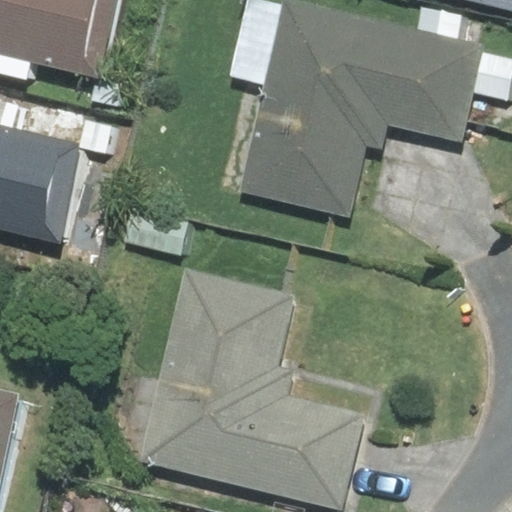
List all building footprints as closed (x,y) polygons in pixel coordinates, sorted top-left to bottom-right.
[(143,0),(0,0),(0,53),(124,83),(143,0)] [(511,0),(469,0),(511,10),(511,0)] [(504,49),(304,2),(258,194),(368,220),(385,151),(401,154),(407,131),(481,148),(504,49)] [(109,147),(0,120),(0,227),(84,248),(109,147)] [(211,216),(140,206),(135,244),(206,253),(211,216)] [(204,270),(157,464),(354,511),(360,511),(384,415),(308,396),(313,373),(300,370),(318,297),(204,270)] [(23,511),(52,397),(0,384),(0,511),(23,511)]
